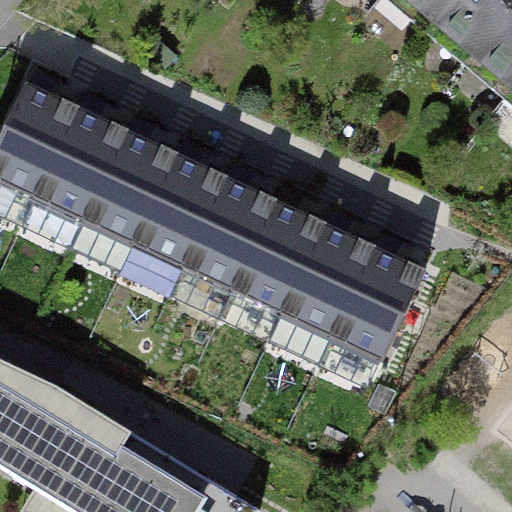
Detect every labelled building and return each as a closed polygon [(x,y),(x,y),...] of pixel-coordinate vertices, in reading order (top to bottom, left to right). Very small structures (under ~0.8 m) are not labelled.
[(406,0),(431,21),(448,0),(406,0)] [(511,0),(448,0),(431,21),(471,55),(511,7),(511,0)] [(511,7),(471,55),(511,90),(511,89),(511,7)] [(51,97),(25,85),(0,138),(0,183),(34,200),(77,109),(51,97)] [(102,121),(77,109),(34,200),(84,223),(126,132),(102,121)] [(151,144),(126,132),(84,223),(133,246),(176,155),(151,144)] [(201,167),(176,155),(133,246),(183,269),(225,178),(201,167)] [(250,190),(225,178),(183,269),(232,292),(275,202),(250,190)] [(299,213),(275,202),(232,292),(282,315),(324,225),(299,213)] [(349,236),(324,225),(282,315),(331,338),(374,248),(349,236)] [(400,260),(374,248),(331,338),(383,362),(426,272),(400,260)] [(0,470),(68,511),(259,511),(130,432),(115,456),(0,386),(0,470)]
